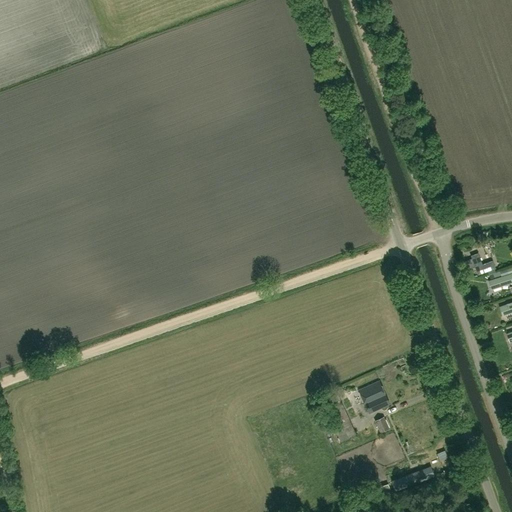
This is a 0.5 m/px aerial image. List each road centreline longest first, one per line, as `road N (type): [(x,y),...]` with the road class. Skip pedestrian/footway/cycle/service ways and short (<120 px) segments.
road 1 (track): [(388,248),(0,381)]
road 2 (unclassified): [(496,511),(400,244)]
road 3 (unclassified): [(400,244),(313,0)]
road 4 (track): [(440,232),(349,0)]
road 5 (unclassified): [(511,453),(440,232)]
